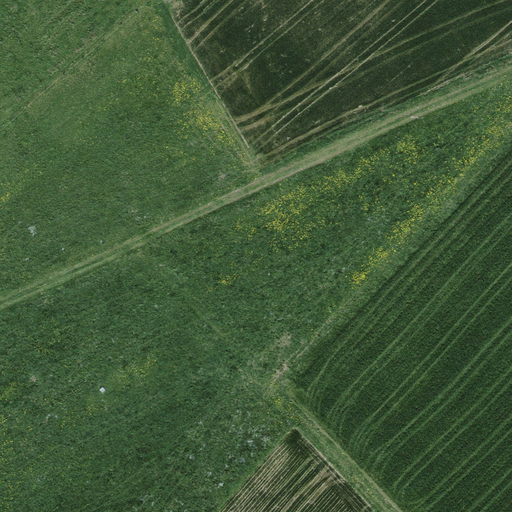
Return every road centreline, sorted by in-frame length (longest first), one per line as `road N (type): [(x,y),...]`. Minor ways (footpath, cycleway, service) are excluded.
road 1 (track): [(0,303),(511,76)]
road 2 (track): [(114,253),(386,511)]
